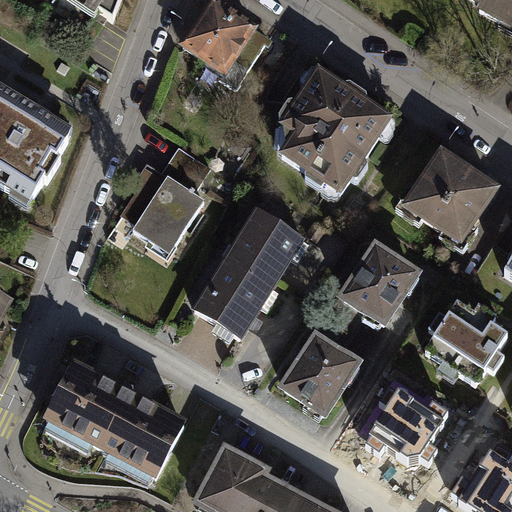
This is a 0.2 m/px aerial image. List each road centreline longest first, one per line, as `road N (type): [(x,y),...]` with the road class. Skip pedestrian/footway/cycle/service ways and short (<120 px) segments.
road 1 (residential): [(0,427),(160,0)]
road 2 (residential): [(511,151),(292,0)]
